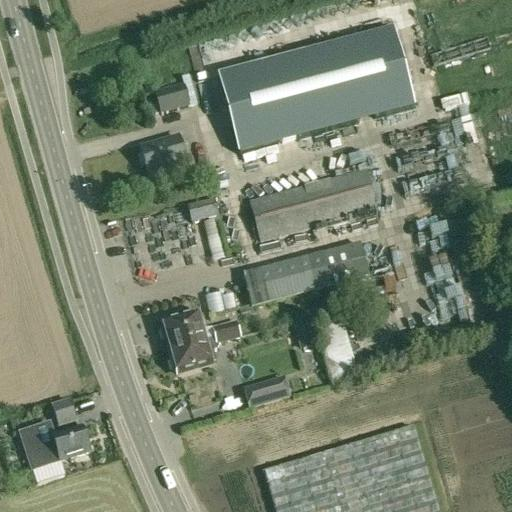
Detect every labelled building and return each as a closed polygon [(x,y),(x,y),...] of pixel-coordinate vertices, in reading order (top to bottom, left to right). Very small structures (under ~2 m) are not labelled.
[(394,33),(218,79),(239,158),(415,111),(394,33)] [(184,87),(155,95),(161,117),(190,109),(184,87)] [(139,151),(148,181),(186,170),(178,140),(139,151)] [(249,206),(260,246),(377,215),(366,175),(249,206)] [(219,219),(215,203),(187,210),(191,226),(219,219)] [(445,227),(454,261),(451,262),(469,326),(452,331),(433,336),(439,355),(498,339),(461,209),(436,215),(440,229),(445,227)] [(174,231),(175,240),(194,237),(192,228),(174,231)] [(415,238),(423,258),(439,253),(431,232),(415,238)] [(252,311),(336,288),(368,279),(360,248),(244,280),(252,311)] [(398,270),(379,275),(384,297),(403,292),(398,270)] [(170,353),(204,343),(197,318),(163,328),(170,353)] [(315,329),(332,386),(359,377),(341,321),(315,329)] [(302,353),(316,349),(308,322),(295,326),(302,353)] [(218,346),(240,341),(235,323),(212,329),(214,340),(216,347),(218,346)] [(439,355),(433,336),(433,334),(401,343),(408,364),(439,355)] [(218,346),(216,347),(214,340),(204,343),(170,353),(177,377),(212,367),(208,355),(216,353),(219,349),(218,346)] [(282,381),(241,392),(247,413),(288,402),(282,381)] [(218,404),(223,417),(241,410),(236,398),(218,404)] [(71,406),(53,412),(58,430),(76,424),(71,406)] [(31,474),(60,465),(89,456),(81,432),(53,440),(49,427),(20,437),(31,474)] [(438,511),(414,431),(264,476),(275,511),(438,511)]
